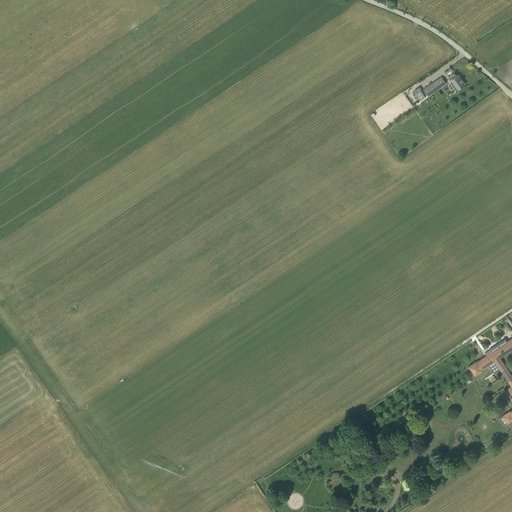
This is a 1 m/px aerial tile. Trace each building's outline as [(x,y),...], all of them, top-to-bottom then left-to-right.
[(452,80),(458,89),(465,84),(458,75),(456,76),(454,73),(448,78),(450,81),(452,80)] [(441,76),(423,89),(428,97),(447,84),(441,76)] [(415,94),(420,100),(426,96),(421,89),(415,94)] [(397,112),(411,112),(411,98),(402,98),(402,103),(397,103),(397,109),(397,112)] [(476,360),(468,366),(475,376),(483,370),(488,365),(493,373),(499,369),(510,386),(509,385),(507,388),(511,395),(511,409),(511,411),(510,410),(502,416),(507,424),(511,420),(511,337),(507,341),(505,338),(489,349),(490,349),(485,353),(486,355),(477,361),(476,360)] [(406,414),(409,419),(418,413),(415,408),(406,414)]
